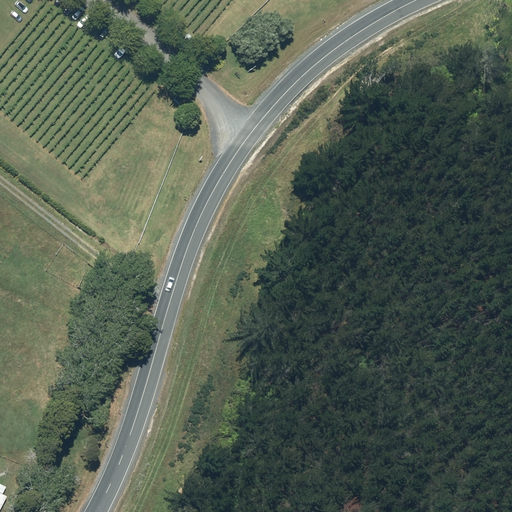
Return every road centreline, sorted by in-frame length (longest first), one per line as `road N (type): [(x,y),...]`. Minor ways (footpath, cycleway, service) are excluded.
road 1 (tertiary): [(418,0),(319,56),(249,132),(205,199),(89,511)]
road 2 (track): [(133,511),(224,271),(268,190),(330,109),(402,43),(469,0)]
